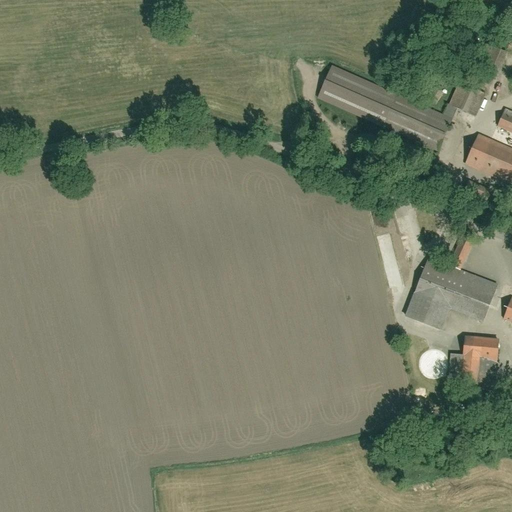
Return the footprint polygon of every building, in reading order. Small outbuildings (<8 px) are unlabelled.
[(392,106),(382,131),(438,154),(448,129),(392,106)] [(511,112),(505,110),(496,132),(511,137),(511,112)] [(511,147),(479,134),(466,165),(511,184),(511,147)] [(496,189),(473,180),(466,197),(490,207),(496,189)] [(500,287),(462,272),(474,242),(448,231),(436,262),(430,260),(405,320),(443,335),(452,311),(485,324),(500,287)] [(451,357),(450,384),(464,385),(464,388),(496,389),(498,349),(465,348),(465,357),(451,357)] [(419,369),(421,375),(428,381),(437,382),(444,378),(448,372),(448,366),(445,358),(440,354),(434,353),(427,354),(422,359),(420,364),(419,369)]
